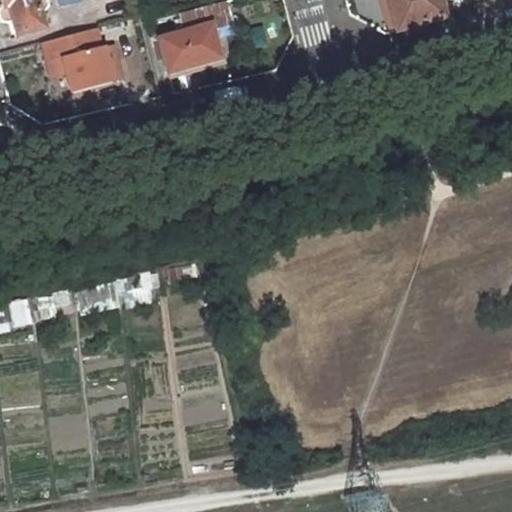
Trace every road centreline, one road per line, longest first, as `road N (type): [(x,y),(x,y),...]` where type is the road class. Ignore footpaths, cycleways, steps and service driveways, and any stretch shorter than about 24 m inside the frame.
road 1 (unclassified): [(0,173),(334,94)]
road 2 (unclassified): [(334,94),(511,32)]
